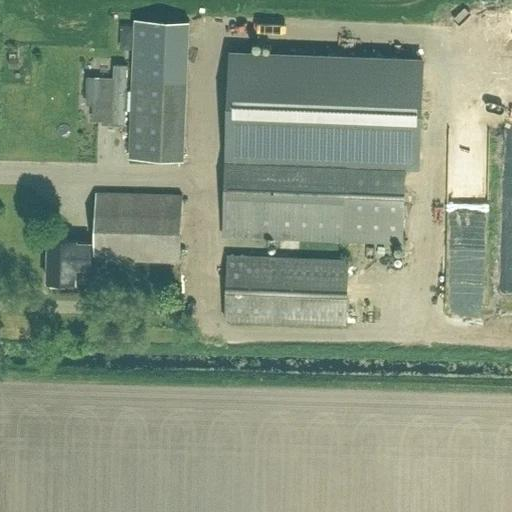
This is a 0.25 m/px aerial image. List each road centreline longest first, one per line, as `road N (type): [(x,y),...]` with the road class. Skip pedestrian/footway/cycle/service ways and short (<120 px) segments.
road 1 (track): [(0,308),(187,317),(206,337),(511,344)]
road 2 (unknown): [(0,164),(188,165)]
